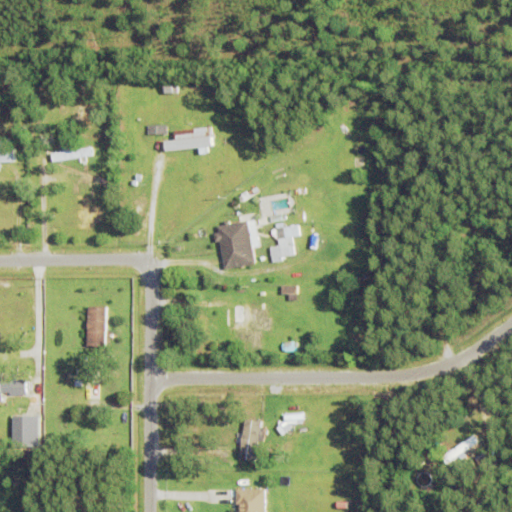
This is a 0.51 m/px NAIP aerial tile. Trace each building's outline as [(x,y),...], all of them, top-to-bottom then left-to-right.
[(166,84),(179,84),(179,92),(166,92),(166,84)] [(147,125),(166,125),(167,134),(148,134),(147,125)] [(213,135),(214,146),(168,151),(166,140),(180,138),(179,132),(204,129),(205,136),(213,135)] [(11,147),(15,147),(15,162),(0,162),(1,171),(0,171),(0,137),(11,137),(11,147)] [(52,153),(91,147),(93,155),(54,161),(52,153)] [(97,163),(105,162),(108,198),(99,199),(97,163)] [(241,201),(238,197),(242,195),(242,194),(247,191),(248,192),(252,189),(254,193),(241,201)] [(456,219),(499,206),(502,214),(459,227),(456,219)] [(285,216),(285,219),(271,222),(270,216),(282,214),(282,217),(285,216)] [(248,220),(256,264),(225,269),(221,241),(215,242),(214,233),(219,232),(217,226),(225,224),(225,221),(229,220),(230,224),(248,220)] [(298,225),(299,236),(292,237),(293,246),(294,255),(283,256),(283,258),(282,259),(282,262),(272,263),(270,247),(278,246),(278,239),(272,235),(271,229),(276,229),(276,224),(283,223),(284,226),(298,225)] [(289,301),(289,294),(282,294),(282,285),(297,285),(297,301),(289,301)] [(314,285),(321,285),(322,298),(314,298),(314,285)] [(87,346),(88,306),(106,306),(105,347),(87,346)] [(268,308),(268,318),(272,318),(272,323),(271,323),(271,331),(262,331),(262,349),(251,349),(251,341),(242,341),(242,337),(235,337),(235,323),(233,323),(233,306),(243,306),(243,308),(268,308)] [(286,350),(286,349),(283,349),(283,344),(285,344),(285,342),(298,341),(298,350),(286,350)] [(100,367),(100,374),(104,374),(104,380),(100,380),(100,382),(84,382),(84,375),(81,375),(81,362),(87,362),(87,361),(97,362),(97,367),(100,367)] [(2,382),(8,382),(8,379),(27,379),(27,396),(11,396),(11,392),(2,392),(2,402),(0,402),(0,374),(2,374),(2,382)] [(13,446),(13,416),(39,416),(39,447),(13,446)] [(259,441),(256,461),(239,458),(246,419),(262,421),(261,427),(266,428),(263,442),(259,441)] [(286,443),(288,441),(283,435),(291,427),(301,439),(290,448),(286,443)] [(442,458),(475,434),(480,442),(447,465),(442,458)] [(238,511),(238,504),(236,504),(236,490),(265,490),(265,511),(238,511)] [(191,509),(190,510),(183,506),(183,505),(179,503),(181,498),(197,506),(194,510),(191,509)] [(58,511),(58,503),(68,503),(68,511),(58,511)]
